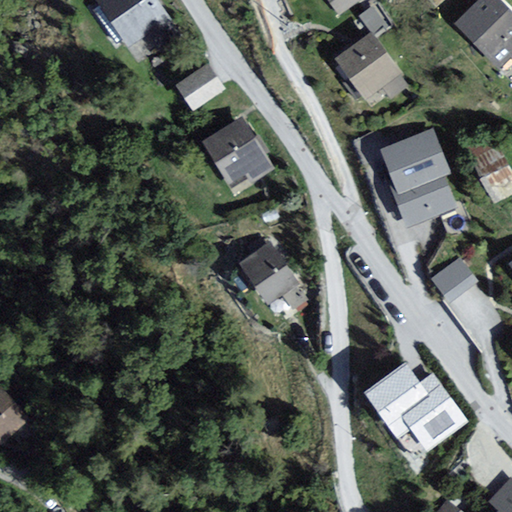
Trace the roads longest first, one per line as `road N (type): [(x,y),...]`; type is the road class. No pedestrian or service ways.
road 1 (residential): [(364,511),(347,453),(337,298),(316,186)]
road 2 (unclassified): [(511,437),(467,394),(376,256),(316,186)]
road 3 (residential): [(316,186),(189,0)]
